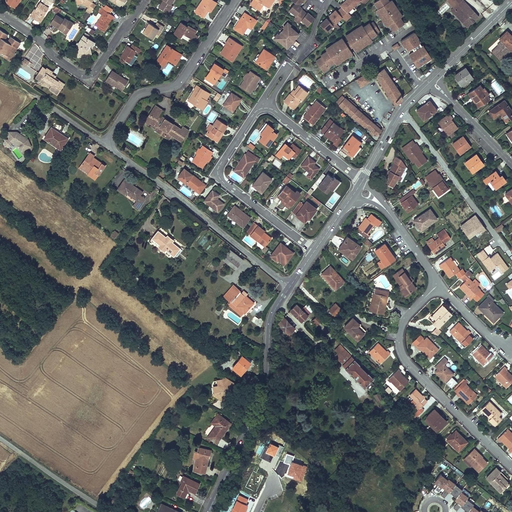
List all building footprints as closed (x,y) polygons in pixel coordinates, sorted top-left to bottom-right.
[(93,0),(76,0),(77,3),(82,2),(88,7),(86,10),(90,13),(96,5),(91,3),(93,0)] [(173,0),(163,0),(164,1),(162,4),(161,3),(158,7),(167,13),(172,5),(170,4),(173,0)] [(216,2),(212,0),(202,0),(195,11),(202,16),(207,9),(208,10),(210,11),(216,2)] [(273,0),(252,0),(250,4),(261,12),(262,10),(266,9),(267,10),(273,0)] [(291,0),(291,1),(294,3),(289,11),(295,16),(292,20),(298,24),(301,21),(308,26),(314,18),(307,13),(306,14),(301,10),(302,9),(298,6),(303,0),(305,0),(291,0)] [(345,0),(340,5),(342,7),(337,11),(335,10),(329,16),(331,18),(328,20),(327,18),(320,24),(327,31),(333,25),(337,30),(340,27),(336,23),(342,17),(346,21),(351,16),(347,12),(360,0),(364,5),(368,0),(345,0)] [(403,17),(392,1),(390,2),(388,0),(380,0),(374,4),(378,10),(375,12),(386,28),(389,27),(393,33),(404,25),(400,19),(403,17)] [(462,0),(451,10),(467,27),(479,16),(463,0),(462,0)] [(451,6),(447,1),(441,7),(445,11),(447,9),(446,8),(448,6),(449,7),(451,6)] [(40,2),(31,16),(39,21),(48,7),(46,6),(42,3),(40,2)] [(113,20),(115,17),(101,8),(98,12),(102,14),(95,25),(104,31),(112,19),(113,20)] [(256,20),(245,12),(234,28),(242,34),(247,26),(251,29),(256,20)] [(56,14),(50,23),(62,31),(66,34),(73,23),(64,17),(63,19),(56,14)] [(145,27),(142,32),(152,39),(156,33),(159,35),(164,26),(158,22),(155,27),(149,23),(146,28),(145,27)] [(197,30),(188,25),(187,26),(181,22),(174,33),(180,37),(183,33),(184,32),(185,34),(185,35),(195,41),(198,36),(194,34),(197,30)] [(348,42),(345,44),(342,39),(325,50),(326,52),(320,56),(321,58),(315,62),(323,74),(329,70),(328,69),(335,65),(336,67),(353,56),(350,51),(353,49),(356,54),(373,43),(371,41),(378,36),(377,35),(380,33),(373,22),(370,24),(369,24),(363,28),(362,26),(345,37),(348,42)] [(294,39),(299,34),(288,24),(276,38),(287,48),(292,42),(294,39)] [(8,34),(0,29),(0,52),(1,53),(2,52),(8,56),(9,54),(11,51),(14,52),(20,43),(14,38),(10,44),(8,42),(4,40),(8,34)] [(511,48),(511,35),(511,36),(510,34),(507,31),(501,36),(503,39),(501,40),(497,44),(498,45),(491,52),(499,61),(511,48)] [(423,46),(422,47),(420,44),(422,43),(415,34),(401,43),(407,53),(412,50),(414,52),(409,56),(418,69),(432,60),(423,46)] [(94,42),(84,35),(78,43),(78,42),(76,45),(76,49),(80,51),(79,53),(83,56),(86,55),(90,49),(89,48),(87,47),(89,44),(90,45),(92,46),(94,42)] [(228,46),(222,55),(232,61),(242,46),(230,37),(225,45),(226,45),(228,46)] [(125,52),(121,58),(129,63),(136,51),(137,52),(139,49),(133,44),(131,48),(128,46),(124,52),(125,52)] [(181,54),(167,45),(157,61),(163,65),(167,59),(168,59),(175,64),(181,54)] [(253,60),(266,69),(275,56),(264,49),(260,55),(258,53),(253,60)] [(205,78),(214,84),(221,74),(225,77),(227,74),(226,73),(228,70),(225,68),(224,69),(223,71),(219,68),(220,66),(214,63),(210,69),(211,70),(205,78)] [(42,67),(37,73),(42,77),(41,78),(44,80),(42,82),(49,87),(48,89),(52,92),(52,93),(55,96),(63,86),(54,79),(50,76),(51,75),(52,73),(46,69),(45,70),(42,67)] [(457,79),(461,85),(472,77),(465,67),(456,74),(459,78),(457,79)] [(112,70),(105,80),(114,86),(114,85),(116,83),(123,88),(128,81),(112,70)] [(395,107),(403,97),(384,70),(374,77),(395,107)] [(240,86),(250,93),(252,89),(256,83),(260,77),(251,71),(249,74),(245,80),(240,86)] [(42,83),(42,82),(44,80),(41,78),(42,77),(37,73),(34,77),(42,83)] [(370,84),(365,75),(355,81),(360,89),(370,84)] [(194,90),(189,98),(196,103),(195,105),(200,108),(202,104),(205,105),(208,100),(206,99),(208,96),(203,93),(204,90),(196,85),(194,90)] [(290,93),(284,101),(291,108),(298,100),(299,98),(301,100),(308,92),(299,85),(295,91),(291,95),(290,94),(290,93)] [(480,85),(468,93),(471,98),(473,96),(480,105),(492,97),(489,93),(488,93),(484,88),(483,89),(480,85)] [(236,101),(238,103),(241,99),(232,93),(223,105),(231,110),(235,103),(236,101)] [(339,105),(345,98),(343,96),(336,102),(339,105)] [(473,96),(471,98),(478,107),(480,105),(473,96)] [(351,116),(357,109),(345,98),(339,105),(351,116)] [(298,100),(291,108),(294,109),(300,102),(298,100)] [(303,117),(313,124),(326,108),(317,100),(312,107),(307,112),(303,117)] [(423,120),(432,113),(432,112),(434,110),(431,106),(432,104),(429,100),(416,110),(423,120)] [(504,100),(489,111),(494,118),(500,113),(502,112),(507,120),(511,116),(511,109),(511,110),(504,100)] [(164,111),(155,105),(144,121),(149,124),(150,123),(154,126),(156,123),(160,126),(156,131),(164,136),(167,132),(171,135),(177,138),(178,136),(183,139),(189,130),(182,126),(181,129),(165,118),(164,120),(160,117),(161,116),(164,111)] [(381,130),(357,109),(351,116),(357,120),(368,130),(370,129),(372,130),(370,132),(373,135),(375,133),(377,135),(381,130)] [(452,117),(449,114),(438,122),(448,135),(448,134),(452,131),(457,128),(450,118),(452,117)] [(206,134),(215,140),(221,131),(222,132),(227,125),(217,118),(213,125),(212,125),(209,130),(206,134)] [(324,134),(334,142),(343,130),(330,119),(321,130),(325,133),(324,134)] [(268,146),(277,134),(272,130),(273,128),(268,124),(260,133),(262,135),(259,139),(268,146)] [(68,139),(52,127),(45,138),(61,149),(68,139)] [(215,140),(217,142),(223,133),(222,132),(221,131),(215,140)] [(8,139),(8,142),(11,142),(14,142),(19,146),(21,151),(31,146),(27,139),(17,132),(9,132),(8,139)] [(353,135),(343,146),(349,150),(347,152),(354,157),(362,148),(359,146),(358,145),(361,141),(353,135)] [(460,153),(469,147),(464,141),(466,140),(463,136),(453,144),(460,153)] [(405,151),(415,144),(412,141),(402,148),(405,151)] [(285,143),(276,155),(279,158),(281,156),(282,153),(288,158),(289,158),(292,154),(295,157),(300,150),(292,144),(291,146),(289,147),(288,146),(285,143)] [(418,167),(427,161),(421,153),(417,147),(418,147),(416,143),(415,144),(405,151),(407,155),(409,154),(414,161),(418,167)] [(192,161),(202,168),(207,161),(210,155),(213,152),(203,145),(200,149),(197,154),(192,161)] [(245,154),(234,170),(244,177),(255,160),(256,161),(258,158),(248,151),(246,154),(245,154)] [(105,166),(97,160),(94,164),(90,161),(93,157),(94,156),(90,152),(79,168),(95,179),(98,174),(99,175),(105,166)] [(483,164),(476,154),(465,162),(472,172),(483,164)] [(316,162),(308,156),(301,166),(306,170),(309,172),(307,176),(311,179),(318,169),(313,165),(314,164),(316,162)] [(398,165),(401,160),(396,156),(393,162),(394,163),(398,165)] [(276,159),(273,163),(279,168),(282,163),(276,159)] [(406,167),(401,160),(398,165),(394,163),(390,171),(385,179),(383,182),(393,188),(398,180),(403,170),(404,171),(405,170),(406,167)] [(206,185),(184,168),(178,177),(196,190),(194,192),(195,193),(197,195),(199,195),(206,185)] [(403,170),(398,180),(402,182),(403,182),(407,174),(407,173),(404,171),(403,170)] [(443,182),(444,181),(438,174),(435,170),(425,177),(439,195),(448,189),(443,182)] [(495,188),(506,181),(503,177),(501,178),(500,177),(495,171),(483,180),(486,184),(488,183),(490,181),(495,188)] [(263,172),(253,184),(258,188),(257,189),(261,192),(272,179),(263,172)] [(327,174),(318,186),(326,193),(330,189),(332,190),(339,181),(334,177),(332,178),(327,174)] [(288,184),(291,178),(286,175),(283,182),(288,184)] [(142,192),(125,179),(118,189),(126,195),(128,193),(129,194),(128,194),(136,200),(133,205),(138,209),(145,200),(140,195),(142,192)] [(286,185),(277,196),(282,200),(283,199),(291,205),(300,193),(297,190),(295,192),(286,185)] [(213,190),(204,201),(217,211),(224,204),(219,200),(218,201),(216,199),(219,195),(213,190)] [(401,202),(408,212),(418,204),(411,195),(412,194),(410,192),(405,195),(407,198),(401,202)] [(296,215),(304,222),(309,215),(311,217),(317,209),(307,201),(302,207),(296,215)] [(292,212),(296,215),(302,207),(298,204),(292,212)] [(250,218),(235,206),(228,215),(243,227),(250,218)] [(437,219),(430,209),(414,220),(419,228),(426,224),(425,223),(427,221),(429,224),(437,219)] [(486,229),(475,215),(460,226),(469,238),(480,229),(482,231),(486,229)] [(376,222),(372,218),(370,221),(366,217),(358,227),(359,227),(361,229),(358,232),(367,239),(370,236),(371,235),(377,226),(374,224),(376,222)] [(421,230),(429,224),(427,221),(425,223),(426,224),(419,228),(421,230)] [(265,230),(254,222),(247,230),(251,233),(250,235),(265,246),(272,238),(264,232),(265,230)] [(428,245),(434,254),(446,246),(443,243),(450,237),(444,229),(436,234),(439,237),(434,241),(432,238),(426,242),(428,245)] [(482,231),(480,229),(469,238),(471,240),(482,231)] [(158,230),(152,238),(160,245),(160,247),(162,247),(164,248),(164,250),(166,250),(174,256),(180,249),(172,242),(172,240),(170,240),(168,239),(168,237),(166,237),(158,230)] [(361,246),(347,237),(339,249),(351,257),(354,253),(355,254),(361,246)] [(372,244),(367,240),(364,238),(362,241),(369,246),(372,244)] [(293,253),(281,243),(271,256),(277,261),(278,260),(280,257),(286,262),(293,253)] [(392,254),(384,244),(375,250),(382,260),(377,263),(381,268),(392,260),(389,256),(392,254)] [(489,255),(492,258),(502,251),(499,248),(489,255)] [(231,249),(227,254),(232,258),(240,264),(243,260),(231,249)] [(222,260),(228,264),(232,258),(227,254),(222,260)] [(456,273),(459,278),(461,277),(463,275),(460,270),(450,257),(439,265),(441,268),(442,267),(443,266),(445,268),(444,269),(450,277),(456,273)] [(235,269),(240,264),(232,258),(228,264),(235,269)] [(344,281),(330,267),(322,274),(335,289),(344,281)] [(408,278),(402,269),(393,275),(401,285),(399,287),(402,291),(404,290),(407,294),(416,288),(411,281),(408,278)] [(463,275),(461,277),(465,281),(460,286),(467,294),(468,293),(469,294),(468,295),(468,296),(470,299),(473,296),(476,299),(483,293),(479,290),(480,289),(477,286),(480,283),(475,279),(472,281),(468,278),(472,274),(468,270),(465,273),(463,275)] [(231,302),(244,313),(248,308),(249,308),(254,303),(250,299),(249,300),(234,286),(225,296),(231,302)] [(370,311),(383,314),(387,296),(374,293),(373,298),(371,297),(370,303),(372,303),(370,311)] [(488,314),(486,315),(493,322),(503,312),(492,301),(488,297),(480,305),(488,314)] [(241,316),(244,313),(231,302),(229,304),(241,316)] [(305,313),(309,310),(305,306),(301,309),(296,304),(291,309),(302,321),(308,316),(305,313)] [(341,309),(335,304),(329,310),(334,315),(341,309)] [(433,322),(438,327),(439,327),(452,314),(442,305),(432,315),(436,319),(433,322)] [(480,305),(478,307),(486,315),(488,314),(480,305)] [(322,320),(318,315),(313,320),(317,325),(322,320)] [(283,316),(278,322),(289,334),(295,328),(283,316)] [(353,318),(344,327),(357,340),(364,333),(358,328),(356,327),(359,324),(353,318)] [(465,329),(458,322),(448,332),(459,344),(460,343),(464,347),(473,338),(469,334),(470,333),(468,330),(467,331),(466,332),(464,330),(465,329)] [(358,328),(364,333),(366,331),(359,324),(356,327),(358,328)] [(433,332),(437,336),(441,331),(437,327),(433,332)] [(430,358),(438,349),(427,338),(425,340),(420,335),(412,342),(416,346),(417,345),(418,346),(417,347),(420,350),(422,348),(423,350),(423,351),(430,358)] [(369,351),(380,363),(390,353),(387,350),(385,352),(384,350),(385,350),(377,343),(369,351)] [(340,360),(348,352),(340,344),(335,349),(338,352),(335,355),(339,361),(340,360)] [(484,365),(493,355),(490,352),(489,353),(481,345),(472,353),(484,365)] [(340,360),(343,364),(352,356),(348,352),(340,360)] [(233,367),(241,374),(245,368),(250,362),(242,355),(233,367)] [(352,356),(343,364),(346,367),(346,368),(351,373),(360,381),(359,382),(365,387),(373,379),(374,378),(368,373),(365,370),(366,369),(364,366),(362,368),(360,365),(360,364),(355,359),(354,359),(352,357),(352,356)] [(220,362),(218,365),(223,369),(230,361),(226,358),(221,363),(220,362)] [(436,373),(445,382),(453,373),(443,363),(446,360),(443,358),(435,366),(437,369),(439,371),(436,373)] [(504,366),(495,376),(506,387),(511,381),(511,375),(506,370),(507,369),(504,366)] [(388,378),(400,390),(409,381),(401,374),(401,375),(399,374),(401,372),(398,369),(388,378)] [(227,395),(226,393),(225,390),(226,389),(229,388),(232,388),(234,384),(229,381),(230,380),(225,377),(225,378),(222,379),(217,379),(219,385),(218,385),(214,387),(215,392),(213,394),(220,398),(220,396),(224,399),(227,395)] [(461,397),(468,404),(477,395),(465,384),(468,382),(465,379),(454,390),(457,392),(456,393),(459,396),(461,394),(462,396),(461,397)] [(422,396),(415,389),(409,395),(413,399),(417,402),(414,405),(414,406),(418,410),(413,414),(416,418),(424,410),(421,407),(427,401),(424,398),(425,397),(424,397),(424,396),(423,395),(422,396)] [(373,395),(378,402),(383,399),(379,392),(373,395)] [(494,393),(490,399),(494,402),(498,396),(494,393)] [(489,401),(481,409),(490,418),(489,419),(495,425),(499,421),(496,418),(499,415),(501,413),(489,401)] [(447,421),(434,409),(427,417),(439,429),(447,421)] [(218,424),(216,426),(209,436),(217,442),(230,423),(218,414),(213,421),(218,424)] [(439,429),(427,417),(424,419),(436,431),(439,429)] [(511,433),(507,429),(498,438),(500,441),(502,439),(504,441),(503,442),(510,449),(509,450),(511,452),(511,450),(511,433)] [(458,450),(467,441),(456,430),(447,439),(458,450)] [(193,456),(196,457),(193,470),(205,472),(208,459),(206,459),(207,454),(209,455),(210,455),(211,450),(198,447),(198,451),(195,451),(193,456)] [(479,471),(487,462),(480,455),(481,455),(474,449),(465,457),(471,464),(479,471)] [(500,471),(496,467),(486,477),(500,492),(506,486),(505,485),(508,482),(504,478),(499,473),(500,471)] [(442,486),(447,480),(440,474),(434,482),(438,485),(433,491),(437,494),(442,486)] [(184,497),(187,492),(188,489),(195,493),(200,484),(183,476),(181,481),(182,482),(177,493),(184,497)] [(445,498),(455,484),(448,479),(447,480),(442,486),(446,489),(441,495),(445,498)] [(456,497),(461,492),(462,490),(455,484),(445,498),(448,501),(453,495),(456,497)] [(457,511),(466,499),(468,497),(461,492),(456,497),(455,499),(458,502),(453,508),(457,511)] [(472,506),(473,504),(466,499),(457,511),(456,511),(462,511),(464,509),(467,511),(472,506)]
